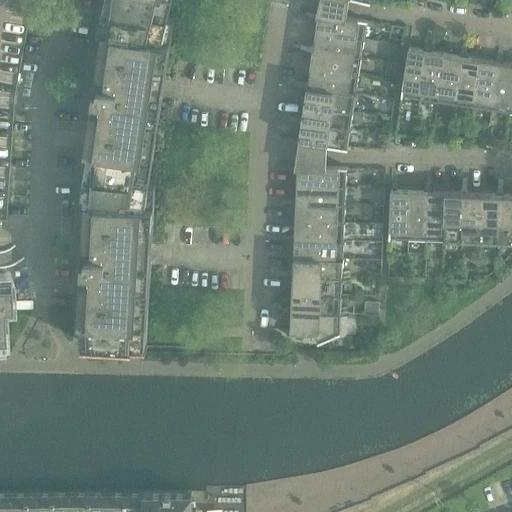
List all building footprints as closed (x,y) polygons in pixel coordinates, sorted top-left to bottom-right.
[(0,0),(0,337),(2,338),(1,307),(9,307),(8,283),(0,283),(0,218),(5,218),(21,220),(22,216),(20,215),(22,191),(23,191),(23,187),(22,186),(24,162),(25,162),(25,158),(21,157),(21,153),(25,154),(27,137),(26,134),(25,130),(24,127),(22,124),(17,120),(11,118),(12,102),(13,102),(14,96),(13,95),(30,3),(17,0),(0,0)] [(84,244),(89,244),(88,259),(84,259),(83,270),(87,271),(87,279),(82,278),(79,321),(83,322),(84,342),(84,344),(148,347),(148,346),(147,346),(151,266),(151,262),(152,249),(152,246),(156,183),(150,183),(165,84),(174,19),(168,18),(172,0),(107,0),(97,73),(102,74),(100,88),(95,88),(94,99),(98,100),(97,108),(92,107),(86,150),(90,150),(86,201),(84,244)] [(316,32),(365,40),(368,21),(347,17),(349,7),(349,0),(324,0),(324,3),(322,14),(319,13),(316,32)] [(313,50),(362,57),(365,40),(316,32),(313,50)] [(401,96),(420,99),(428,50),(409,47),(401,96)] [(311,67),(359,75),(362,57),(313,50),(311,67)] [(420,99),(438,102),(445,53),(428,50),(420,99)] [(438,102),(456,105),(463,56),(445,53),(438,102)] [(463,56),(456,105),(473,107),(481,59),(463,56)] [(499,61),(481,59),(473,107),(491,110),(499,61)] [(491,110),(509,113),(511,95),(511,63),(499,61),(491,110)] [(311,67),(308,85),(357,93),(359,75),(311,67)] [(308,85),(305,103),(354,111),(357,93),(308,85)] [(305,103),(302,121),(351,129),(354,111),(305,103)] [(302,140),(327,144),(348,147),(351,129),(302,121),(299,140),(302,140)] [(327,144),(302,140),(302,153),(301,165),(298,165),(297,184),(347,186),(347,167),(326,166),(327,155),(327,144)] [(297,202),(346,205),(347,186),(297,184),(297,202)] [(389,238),(408,239),(410,190),(391,189),(389,238)] [(428,190),(410,190),(408,239),(426,240),(428,190)] [(426,240),(444,240),(446,191),(428,190),(426,240)] [(444,240),(462,241),(464,192),(446,191),(444,240)] [(464,192),(462,241),(480,242),(482,193),(464,192)] [(500,193),(482,193),(480,242),(498,242),(500,193)] [(511,193),(500,193),(498,242),(511,242),(511,193)] [(346,205),(297,202),(296,220),(345,222),(346,205)] [(295,238),(344,240),(345,222),(296,220),(295,238)] [(295,238),(294,256),(344,258),(344,240),(295,238)] [(294,256),(294,274),(343,276),(344,258),(294,256)] [(343,276),(294,274),(293,292),(342,294),(343,276)] [(292,310),(341,312),(342,294),(293,292),(292,310)] [(341,312),(292,310),(291,330),(315,330),(319,340),(341,331),(341,329),(341,312)] [(195,511),(196,509),(191,509),(191,495),(0,495),(0,511),(195,511)]
